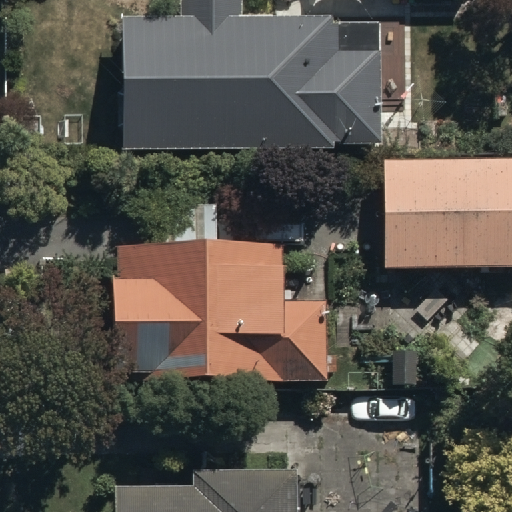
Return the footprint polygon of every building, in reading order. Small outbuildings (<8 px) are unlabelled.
[(469,0),(350,0),(351,11),(469,11),(469,0)] [(179,36),(116,36),(116,161),(379,161),(379,41),(333,41),(333,34),(241,34),(241,8),(179,8),(179,36)] [(511,171),(378,172),(379,287),(511,285),(511,171)] [(325,402),(325,317),(281,317),(280,268),(216,269),(215,221),(151,222),(151,262),(114,262),(114,304),(107,304),(108,369),(111,369),(112,404),(325,402)] [(294,511),(295,478),(188,478),(188,496),(105,497),(104,511),(294,511)]
